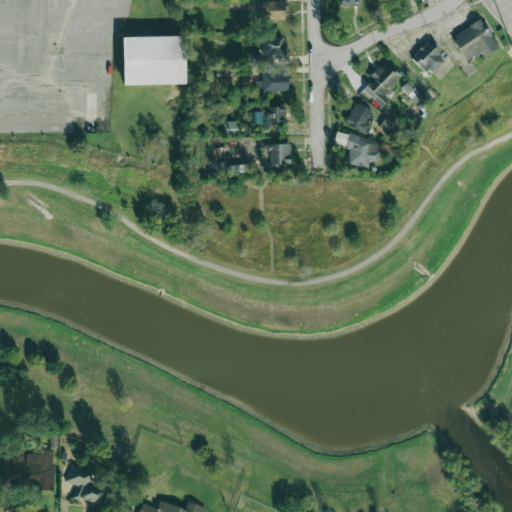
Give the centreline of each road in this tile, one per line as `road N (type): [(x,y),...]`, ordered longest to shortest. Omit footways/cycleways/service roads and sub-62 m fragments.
road 1 (residential): [(314,0),(318,169)]
road 2 (residential): [(316,61),(454,0)]
